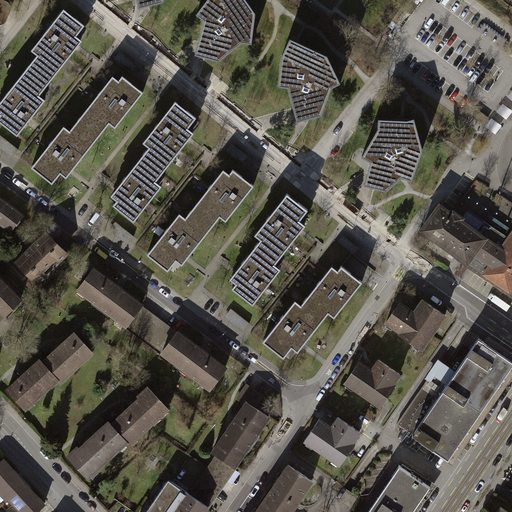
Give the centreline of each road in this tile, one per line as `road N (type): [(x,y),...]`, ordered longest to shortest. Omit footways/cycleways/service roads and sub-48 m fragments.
road 1 (residential): [(305,405),(0,175)]
road 2 (residential): [(291,162),(90,0)]
road 3 (residential): [(305,405),(407,259)]
road 4 (residential): [(407,259),(291,162)]
road 5 (residential): [(232,511),(305,405)]
road 6 (residential): [(511,333),(407,259)]
road 7 (tertiary): [(81,511),(0,421)]
